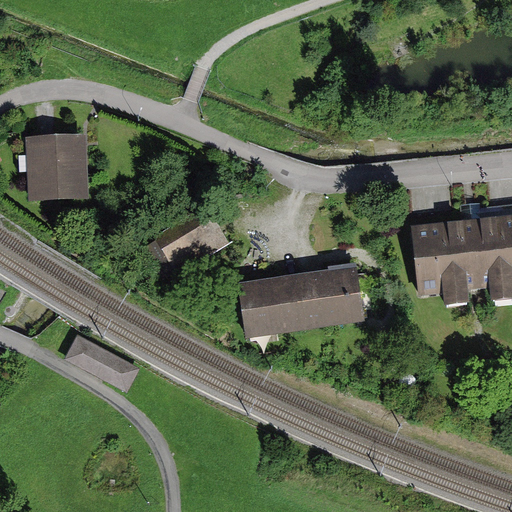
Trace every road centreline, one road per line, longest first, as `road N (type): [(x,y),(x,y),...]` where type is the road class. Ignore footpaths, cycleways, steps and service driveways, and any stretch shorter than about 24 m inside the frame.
road 1 (residential): [(511,163),(335,181),(294,172),(183,123)]
road 2 (track): [(169,511),(157,438),(121,401),(0,334)]
road 3 (residential): [(183,123),(211,55),(251,28),(331,0)]
road 4 (residential): [(183,123),(64,89),(0,105)]
